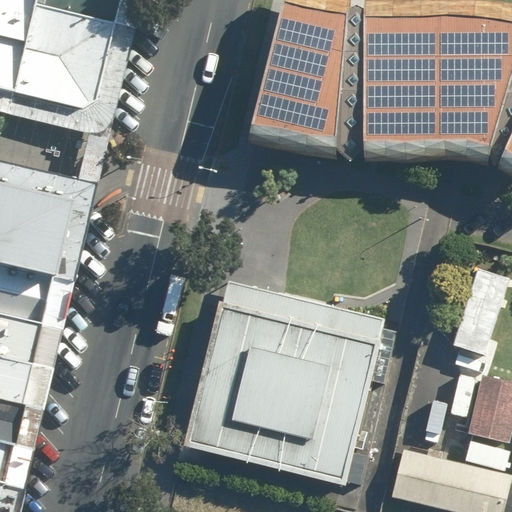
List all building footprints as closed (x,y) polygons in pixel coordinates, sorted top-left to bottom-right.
[(0,0),(0,91),(13,95),(35,6),(36,0),(0,0)] [(36,0),(35,6),(115,26),(121,0),(36,0)] [(297,0),(284,59),(266,138),(351,152),(385,154),(458,152),(481,154),(508,160),(511,162),(511,0),(380,0),(380,3),(366,2),(366,0),(297,0)] [(92,115),(115,26),(35,6),(13,95),(92,115)] [(80,199),(0,177),(0,261),(57,274),(80,199)] [(57,274),(0,261),(0,313),(46,324),(57,274)] [(504,269),(470,261),(452,340),(486,348),(504,269)] [(350,464),(385,320),(226,282),(188,441),(347,478),(350,464)] [(46,324),(0,313),(0,356),(37,365),(46,324)] [(446,434),(460,358),(427,352),(413,427),(446,434)] [(37,365),(0,356),(0,397),(28,404),(37,365)] [(511,376),(490,371),(476,430),(511,438),(511,376)] [(28,404),(0,397),(0,440),(19,444),(28,404)] [(19,444),(0,440),(0,482),(9,485),(19,444)] [(511,511),(511,469),(410,446),(397,493),(477,511),(511,511)] [(3,511),(9,485),(0,482),(0,511),(3,511)] [(228,506),(225,505),(223,511),(263,511),(268,495),(233,487),(228,506)]
